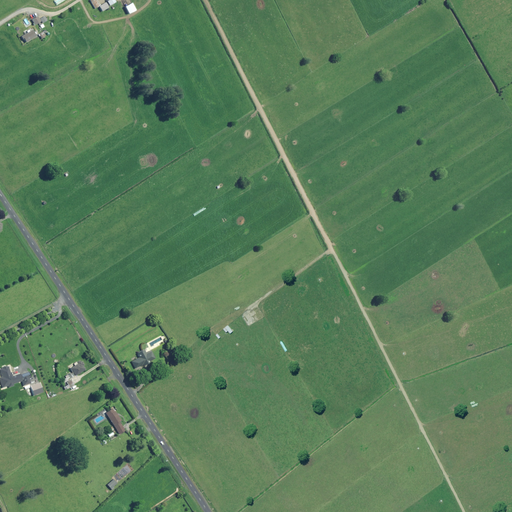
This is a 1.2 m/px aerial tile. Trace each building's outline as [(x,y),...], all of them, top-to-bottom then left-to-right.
[(99,6),(95,0),(89,0),(94,9),(99,6)] [(108,7),(105,2),(99,6),(102,11),(108,7)] [(135,10),(131,3),(124,7),(128,14),(135,10)] [(40,21),(37,16),(31,19),(34,25),(40,21)] [(26,31),(27,33),(21,36),(25,43),(36,36),(32,30),(30,31),(29,30),(26,31)] [(136,353),(138,357),(138,358),(131,361),(135,369),(143,365),(150,362),(149,362),(155,359),(151,351),(146,353),(144,350),(136,353)] [(72,372),(65,376),(65,378),(62,380),(63,383),(75,376),(85,370),(82,365),(83,364),(80,360),(74,364),(75,366),(70,368),(72,372)] [(7,366),(2,368),(2,369),(0,369),(0,372),(1,377),(0,377),(0,384),(1,388),(8,386),(8,388),(13,386),(13,384),(21,382),(23,386),(24,386),(25,389),(27,388),(26,385),(28,385),(29,388),(32,387),(29,379),(32,378),(29,371),(20,374),(12,376),(11,372),(10,373),(7,366)] [(114,433),(117,431),(119,434),(125,431),(119,422),(120,421),(112,408),(105,413),(115,428),(112,430),(114,433)] [(117,483),(113,479),(107,485),(110,489),(117,483)]
